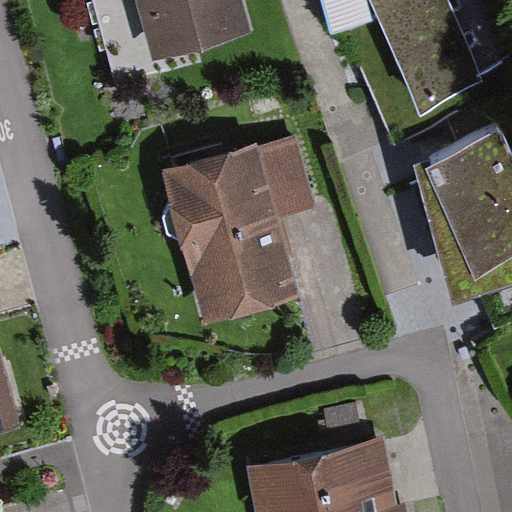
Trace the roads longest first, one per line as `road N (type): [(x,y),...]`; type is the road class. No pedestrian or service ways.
road 1 (residential): [(102,440),(423,350),(510,511)]
road 2 (residential): [(102,440),(0,60)]
